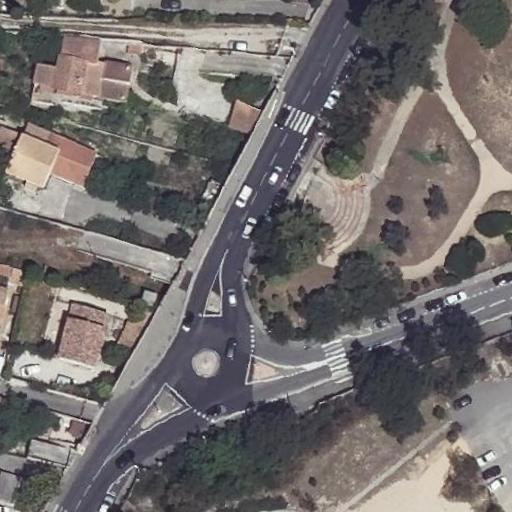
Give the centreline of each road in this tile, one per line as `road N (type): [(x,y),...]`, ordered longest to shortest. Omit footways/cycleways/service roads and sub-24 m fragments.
road 1 (residential): [(344,0),(227,217),(188,334)]
road 2 (residential): [(230,334),(235,279),(375,0)]
road 3 (residential): [(333,358),(511,293)]
road 4 (residential): [(174,358),(123,419),(93,474)]
road 5 (residential): [(93,474),(209,396)]
